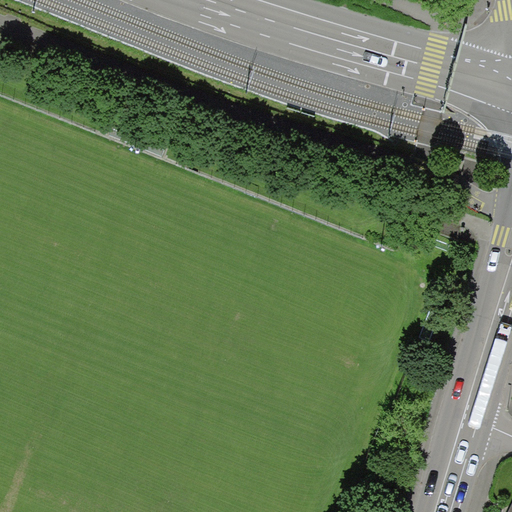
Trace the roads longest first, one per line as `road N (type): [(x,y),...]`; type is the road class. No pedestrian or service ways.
road 1 (primary): [(233,0),(511,87)]
road 2 (secondary): [(465,407),(511,237)]
